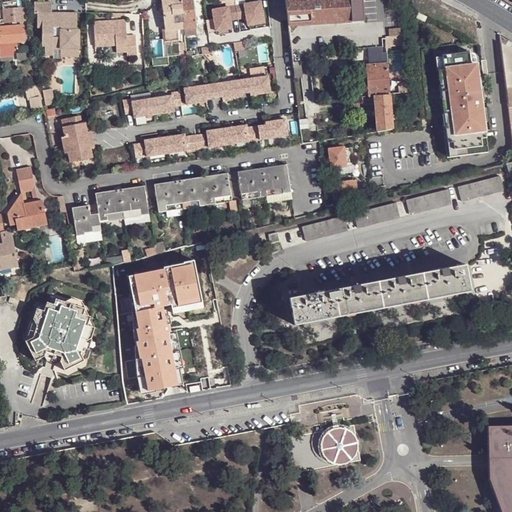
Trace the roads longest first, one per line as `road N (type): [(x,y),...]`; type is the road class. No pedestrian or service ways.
road 1 (tertiary): [(0,442),(511,344)]
road 2 (residential): [(302,208),(292,150),(52,188),(37,130),(0,130)]
road 3 (residential): [(105,138),(283,104),(275,0)]
